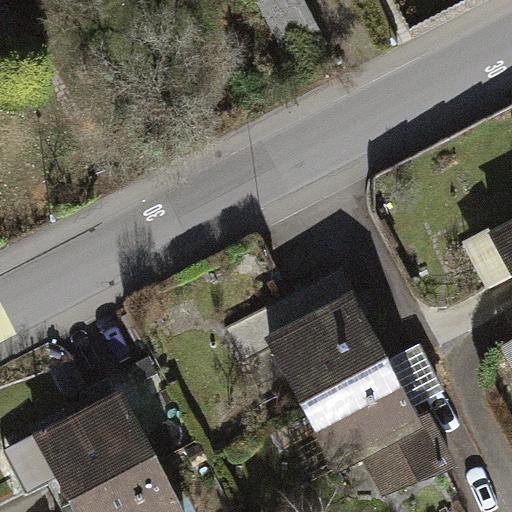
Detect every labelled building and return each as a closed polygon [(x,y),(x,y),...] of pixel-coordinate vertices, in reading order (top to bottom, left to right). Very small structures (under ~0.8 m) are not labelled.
[(0,0),(0,60),(28,45),(3,0),(0,0)] [(511,225),(476,244),(511,316),(511,225)] [(337,297),(246,347),(288,425),(380,375),(337,297)] [(411,405),(443,397),(430,347),(399,355),(411,405)] [(349,511),(430,468),(380,375),(288,425),(335,511),(349,511)] [(121,390),(18,440),(53,511),(71,511),(160,469),(121,390)] [(180,511),(160,469),(71,511),(180,511)]
